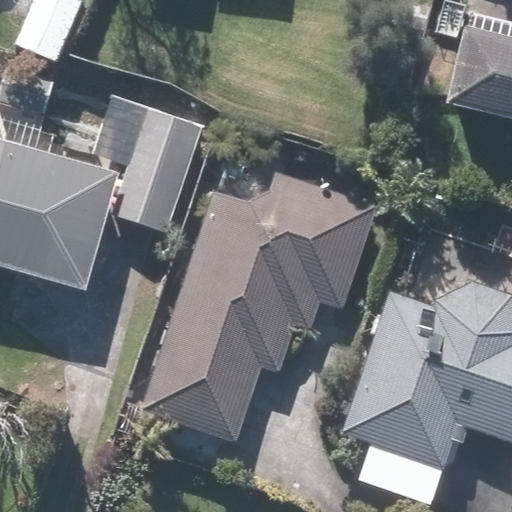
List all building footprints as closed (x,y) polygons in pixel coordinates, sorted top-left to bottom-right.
[(77,1),(73,0),(25,0),(5,49),(48,68),(77,1)] [(474,44),(446,38),(430,118),(511,134),(511,36),(477,29),(474,44)] [(106,183),(0,150),(0,280),(70,302),(106,183)] [(131,414),(223,446),(249,370),(268,377),(284,330),(300,336),(310,305),(333,313),(368,210),(219,159),(131,414)] [(460,431),(511,448),(511,315),(509,303),(462,287),(424,310),(379,295),(332,438),(357,447),(343,488),(413,511),(417,511),(431,471),(445,476),(460,431)]
